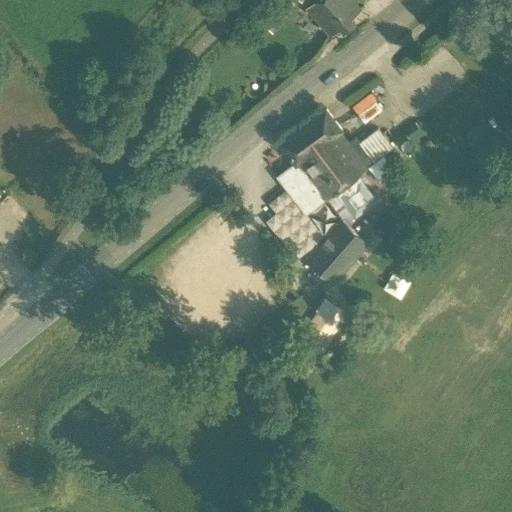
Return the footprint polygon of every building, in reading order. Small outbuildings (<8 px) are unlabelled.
[(343,30),(354,21),(351,17),(360,10),(351,0),(314,0),(307,7),(331,35),(341,27),(343,30)] [(283,15),(285,13),(275,1),(259,15),(269,27),(283,15)] [(284,143),(297,160),(276,176),(304,212),(335,189),(356,217),(378,200),(358,172),(362,169),(335,132),(339,129),(326,111),(284,143)] [(372,158),(392,146),(379,124),(359,137),(372,158)] [(334,283),(369,243),(341,218),(305,258),(334,283)] [(383,288),(401,296),(409,278),(391,270),(383,288)] [(339,345),(352,310),(318,298),(307,328),(320,333),(319,338),(339,345)]
